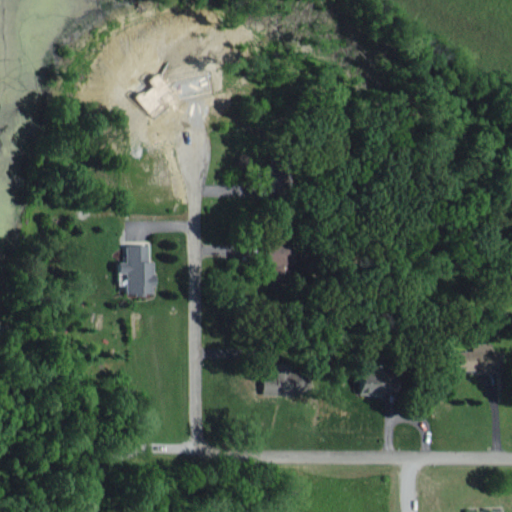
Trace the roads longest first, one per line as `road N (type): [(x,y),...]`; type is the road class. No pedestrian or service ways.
road 1 (residential): [(511,457),(195,453)]
road 2 (residential): [(195,453),(192,157)]
road 3 (residential): [(195,453),(119,454),(97,475),(89,511)]
